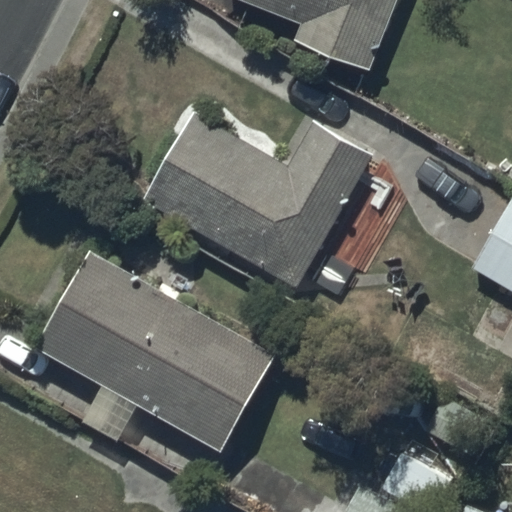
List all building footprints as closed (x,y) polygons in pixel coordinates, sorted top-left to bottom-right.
[(269,0),(305,13),(299,30),(374,58),(396,0),(269,0)] [(376,142),(312,105),(284,154),(195,103),(147,187),(301,275),(318,247),(339,259),(360,223),(337,210),(376,142)] [(511,189),(474,257),(511,278),(511,189)] [(278,342),(95,242),(42,339),(107,375),(101,386),(90,380),(82,395),(94,402),(88,413),(123,433),(144,395),(224,440),(278,342)] [(492,411),(447,389),(429,427),(475,448),(492,411)] [(429,511),(453,471),(404,443),(396,458),(391,455),(382,472),(388,475),(382,486),(366,477),(347,511),(429,511)] [(500,511),(471,499),(465,511),(500,511)]
